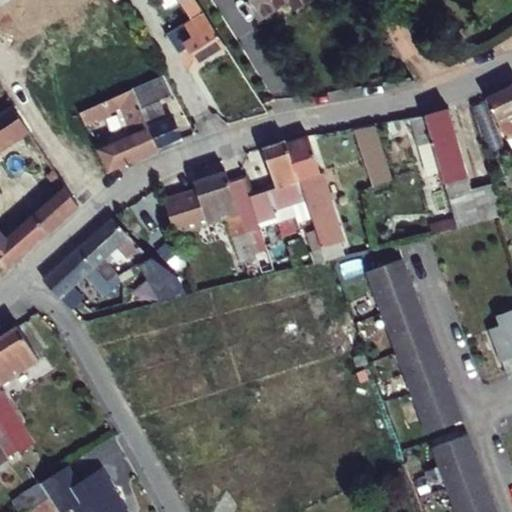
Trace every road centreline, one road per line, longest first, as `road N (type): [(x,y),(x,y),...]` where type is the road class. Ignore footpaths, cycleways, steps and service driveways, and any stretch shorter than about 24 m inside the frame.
road 1 (residential): [(27,275),(145,172),(278,126),(429,97),(511,62)]
road 2 (residential): [(177,511),(76,332),(27,275)]
